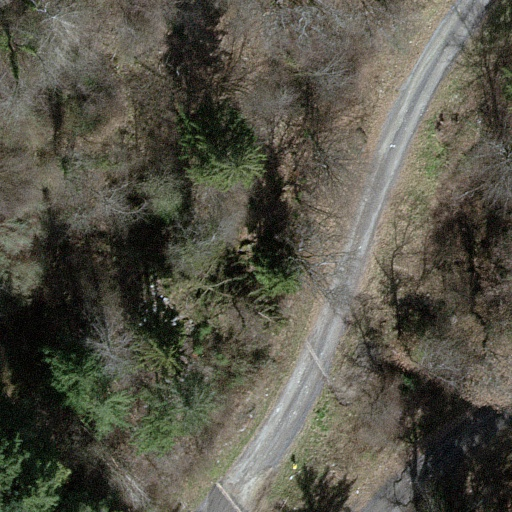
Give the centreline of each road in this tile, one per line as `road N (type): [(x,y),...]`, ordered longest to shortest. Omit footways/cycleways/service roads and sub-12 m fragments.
road 1 (track): [(219,511),(319,366),(391,155),(483,0)]
road 2 (track): [(511,407),(396,511)]
